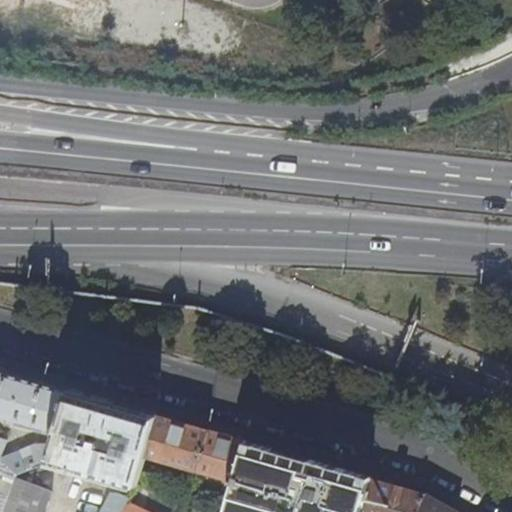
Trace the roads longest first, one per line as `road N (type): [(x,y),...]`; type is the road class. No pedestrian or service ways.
road 1 (secondary): [(511,501),(379,437),(0,326)]
road 2 (trunk): [(0,262),(286,303),(511,392)]
road 3 (motorway): [(511,187),(0,106)]
road 4 (motorway): [(511,74),(431,100),(327,113),(0,87)]
road 5 (trunk): [(511,190),(0,144)]
road 6 (trunk): [(0,229),(362,238),(511,253)]
